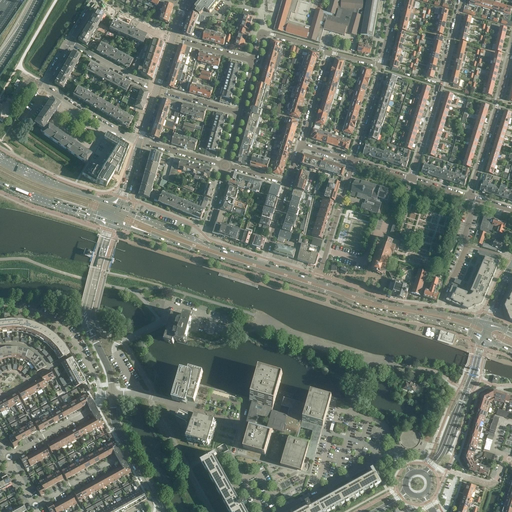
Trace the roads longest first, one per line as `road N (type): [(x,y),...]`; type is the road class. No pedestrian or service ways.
road 1 (residential): [(461,0),(411,180)]
road 2 (secondary): [(313,287),(483,338)]
road 3 (secondary): [(487,323),(315,281)]
road 4 (residential): [(139,141),(46,88),(70,41)]
road 5 (residential): [(468,197),(511,44)]
road 6 (residential): [(98,395),(89,366),(59,324),(0,309)]
road 7 (tertiary): [(100,352),(85,309),(110,221)]
road 8 (residential): [(396,447),(279,511)]
road 9 (residential): [(113,394),(149,396),(240,423)]
road 10 (residential): [(315,281),(351,161)]
road 11 (secondary): [(116,207),(0,160)]
